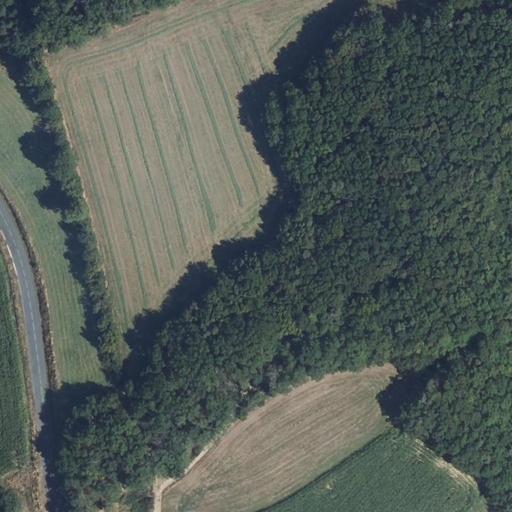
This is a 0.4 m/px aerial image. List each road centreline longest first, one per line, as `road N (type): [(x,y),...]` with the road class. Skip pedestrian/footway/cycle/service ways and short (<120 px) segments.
road 1 (track): [(158,511),(160,492),(190,469),(271,366),(279,349),(275,237),(322,152),(384,94),(391,37),(405,12),(427,0)]
road 2 (tertiary): [(0,214),(20,252),(33,319),(57,511)]
